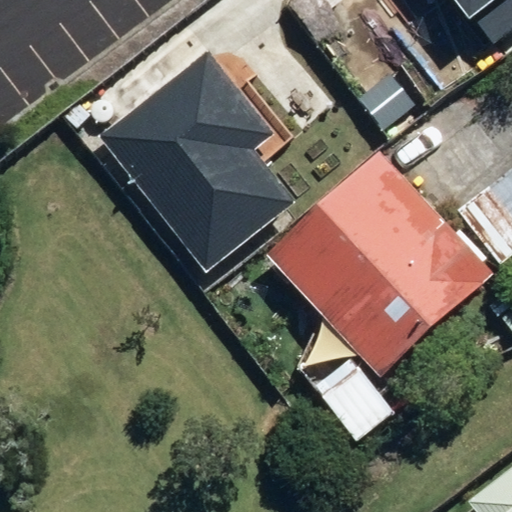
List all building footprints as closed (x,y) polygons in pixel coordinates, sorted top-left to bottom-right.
[(349,0),(232,0),(225,6),(281,76),(360,13),(349,0)] [(511,0),(453,0),(488,46),(511,28),(511,0)] [(273,137),(212,59),(105,142),(203,268),(287,203),(249,155),(273,137)] [(264,261),(375,383),(489,280),(377,158),(264,261)] [(511,170),(454,215),(495,268),(511,254),(511,170)] [(306,405),(350,456),(388,424),(343,373),(306,405)] [(511,511),(511,469),(468,503),(475,511),(511,511)]
